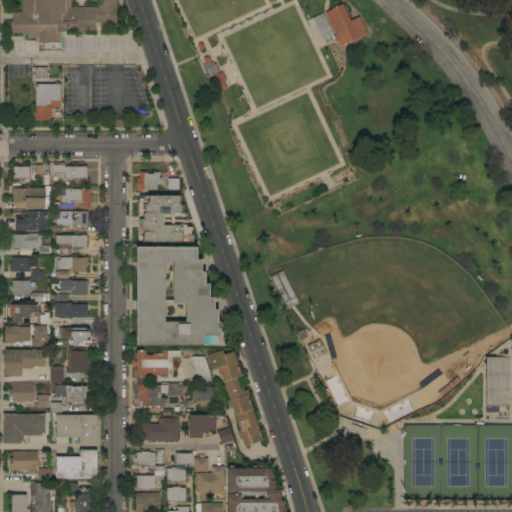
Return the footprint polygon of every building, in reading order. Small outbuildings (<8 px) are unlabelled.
[(69,0),(70,8),(99,7),(98,0),(115,0),(116,23),(95,23),(95,32),(84,32),(84,35),(76,35),(76,32),(60,32),(60,43),(60,45),(56,45),(56,42),(37,43),(37,38),(26,38),(26,33),(11,33),(11,28),(9,29),(9,22),(11,22),(11,12),(21,12),(21,0),(69,0)] [(349,21),(359,16),(367,33),(340,46),(337,40),(335,41),(333,36),(335,36),(324,13),(329,10),(341,4),(349,21)] [(312,17),(321,45),(333,42),(324,13),(312,17)] [(225,80),(223,81),(226,88),(218,92),(212,77),(210,78),(204,66),(206,65),(202,58),(207,56),(210,63),(212,62),(214,64),(215,63),(219,72),(217,72),(218,74),(222,72),(225,80)] [(46,67),(46,80),(35,80),(35,67),(46,67)] [(9,77),(9,116),(30,116),(30,77),(9,77)] [(55,84),(55,82),(58,82),(58,84),(59,84),(59,107),(50,107),(50,110),(51,110),(51,121),(34,121),(34,107),(35,84),(55,84)] [(86,167),(86,168),(87,168),(87,171),(86,171),(86,179),(87,179),(87,183),(73,183),(73,179),(64,179),(64,174),(52,174),(52,165),(58,165),(58,163),(64,163),(64,167),(86,167)] [(28,179),(12,179),(12,167),(13,167),(13,165),(18,165),(18,167),(28,167),(28,179)] [(34,175),(34,165),(42,165),(42,175),(34,175)] [(158,178),(161,178),(161,184),(156,184),(156,190),(136,190),(136,178),(139,178),(139,172),(147,172),(147,174),(153,174),(153,172),(158,172),(158,178)] [(178,190),(167,190),(167,178),(178,179),(178,190)] [(12,194),(11,194),(11,189),(12,189),(12,188),(44,188),(44,187),(49,187),(49,202),(48,202),(48,209),(25,209),(13,209),(13,203),(11,203),(12,194)] [(90,208),(83,208),(83,201),(71,201),(71,203),(67,203),(67,209),(52,209),(52,202),(62,202),(62,195),(64,195),(64,189),(70,189),(81,189),(81,188),(85,188),(85,189),(90,189),(90,208)] [(138,196),(180,196),(179,205),(183,205),(183,213),(187,213),(187,219),(186,220),(186,227),(191,227),(191,235),(192,235),(192,241),(142,242),(142,240),(141,240),(141,236),(138,236),(138,230),(142,230),(142,227),(138,227),(138,219),(142,219),(142,213),(138,213),(138,196)] [(46,211),(46,231),(14,231),(15,216),(21,216),(21,211),(46,211)] [(87,211),(87,215),(88,215),(88,219),(87,219),(87,226),(73,226),(73,232),(51,232),(51,225),(70,225),(70,221),(58,221),(58,211),(87,211)] [(37,249),(12,249),(12,241),(11,241),(11,236),(12,236),(12,234),(27,235),(27,233),(37,233),(37,249)] [(81,236),(81,234),(85,234),(85,235),(86,235),(86,237),(87,237),(87,240),(86,240),(86,248),(70,248),(70,244),(67,244),(67,255),(58,255),(58,254),(57,254),(57,249),(59,249),(59,244),(55,244),(55,236),(81,236)] [(135,247),(196,247),(196,259),(201,259),(201,271),(205,271),(205,284),(209,284),(209,297),(214,297),(214,309),(218,309),(218,321),(220,321),(220,335),(202,335),(202,345),(136,346),(135,247)] [(28,257),(28,258),(46,258),(46,267),(36,267),(36,271),(47,271),(47,276),(43,276),(43,278),(14,278),(14,272),(11,272),(11,268),(9,268),(9,261),(11,261),(11,257),(28,257)] [(87,258),(87,261),(89,261),(89,268),(87,268),(87,272),(69,272),(69,271),(68,271),(68,278),(58,278),(55,278),(55,272),(58,272),(58,271),(68,271),(68,268),(59,268),(57,268),(57,260),(59,260),(59,258),(87,258)] [(59,280),(70,280),(70,281),(87,281),(87,282),(88,282),(88,286),(87,286),(87,295),(68,295),(68,291),(59,291),(59,280)] [(29,281),(29,294),(31,294),(31,292),(42,292),(42,294),(43,294),(43,296),(42,296),(42,297),(44,297),(44,292),(49,292),(49,301),(42,301),(42,302),(31,302),(31,300),(25,300),(25,295),(11,295),(11,291),(9,291),(9,285),(11,285),(11,281),(29,281)] [(70,303),(70,305),(86,304),(86,317),(71,317),(71,319),(68,319),(68,325),(49,325),(49,324),(36,325),(36,316),(28,317),(21,317),(21,323),(12,323),(12,317),(9,317),(9,305),(34,305),(34,303),(37,303),(37,312),(40,312),(40,315),(43,315),(43,312),(49,312),(49,318),(53,318),(53,303),(70,303)] [(67,328),(67,325),(71,325),(71,328),(86,328),(86,329),(93,329),(93,340),(70,341),(70,338),(58,339),(58,328),(67,328)] [(4,326),(18,326),(18,327),(30,327),(30,342),(13,341),(13,343),(4,343),(4,326)] [(46,326),(46,340),(47,340),(47,344),(46,344),(46,347),(30,347),(30,338),(33,338),(33,326),(46,326)] [(326,353),(321,355),(322,357),(319,358),(319,357),(313,360),(306,346),(319,339),(326,353)] [(68,340),(68,348),(51,348),(51,340),(68,340)] [(4,350),(43,350),(43,366),(33,366),(33,368),(21,368),(21,376),(4,376),(4,350)] [(145,351),(145,355),(151,355),(151,354),(157,354),(157,355),(161,355),(161,350),(178,350),(178,355),(171,354),(171,378),(162,378),(162,377),(157,375),(152,375),(152,373),(145,374),(145,378),(135,378),(135,367),(134,367),(134,361),(135,361),(135,351),(145,351)] [(241,376),(237,377),(242,391),(247,389),(248,394),(247,395),(262,441),(244,447),(241,438),(239,439),(237,432),(239,431),(231,407),(229,408),(227,401),(229,400),(220,374),(219,375),(216,368),(211,370),(205,353),(214,350),(215,352),(221,350),(221,351),(223,351),(224,355),(233,352),(241,376)] [(67,368),(68,368),(68,351),(87,351),(87,366),(87,370),(87,374),(67,374),(67,368)] [(211,381),(199,381),(192,357),(203,357),(211,381)] [(510,407),(498,407),(498,412),(485,412),(485,357),(509,357),(510,407)] [(49,366),(63,367),(63,371),(64,371),(64,381),(63,381),(49,381),(49,366)] [(325,381),(334,376),(346,401),(337,406),(325,381)] [(32,384),(32,402),(11,402),(11,400),(8,400),(8,396),(8,389),(11,389),(11,383),(32,384)] [(136,385),(166,385),(166,383),(178,383),(178,396),(166,396),(166,392),(160,392),(160,397),(163,397),(163,408),(159,408),(159,406),(146,406),(146,407),(142,407),(142,400),(138,400),(138,395),(136,395),(136,385)] [(86,386),(86,390),(90,390),(90,396),(87,396),(86,404),(72,404),(72,406),(64,406),(64,397),(60,397),(60,395),(53,395),(54,385),(86,386)] [(198,387),(213,386),(213,394),(214,394),(215,399),(213,399),(213,400),(198,401),(198,387)] [(36,407),(36,395),(48,395),(47,407),(36,407)] [(412,410),(388,423),(382,412),(407,400),(412,410)] [(61,402),(61,413),(49,413),(50,402),(61,402)] [(352,418),(356,407),(372,412),(368,423),(352,418)] [(44,415),(44,434),(43,434),(43,435),(41,435),(23,435),(23,441),(21,441),(21,444),(2,444),(2,414),(44,415)] [(96,415),(96,444),(79,444),(79,437),(55,437),(55,415),(96,415)] [(215,415),(215,430),(207,430),(207,433),(201,433),(201,438),(188,438),(188,415),(215,415)] [(177,441),(141,441),(141,429),(141,424),(158,424),(158,419),(161,419),(161,418),(177,418),(177,441)] [(232,440),(220,444),(216,431),(228,427),(232,440)] [(96,450),(96,479),(55,479),(55,457),(79,457),(79,450),(96,450)] [(37,452),(36,467),(37,467),(37,470),(36,470),(36,473),(26,473),(26,470),(8,470),(8,457),(12,457),(12,451),(37,452)] [(154,466),(163,466),(163,481),(154,481),(154,489),(149,489),(149,490),(140,490),(140,489),(135,489),(135,483),(134,483),(134,479),(135,479),(135,476),(153,475),(153,466),(136,466),(136,462),(134,462),(134,458),(135,458),(135,453),(140,453),(140,452),(149,452),(149,453),(154,453),(154,466)] [(190,454),(190,464),(185,464),(185,473),(187,473),(187,479),(185,479),(185,482),(166,482),(166,468),(171,468),(175,468),(175,454),(190,454)] [(207,458),(207,472),(193,472),(193,458),(207,458)] [(223,492),(221,492),(221,493),(197,493),(197,492),(195,492),(195,473),(211,473),(211,466),(223,466),(223,492)] [(227,511),(227,469),(228,469),(228,466),(233,466),(233,469),(251,469),(251,466),(256,466),(256,469),(258,469),(258,466),(262,466),(262,468),(272,468),(272,475),(274,475),(274,479),(275,479),(275,490),(279,490),(279,495),(280,495),(280,501),(283,501),(283,508),(285,508),(285,511),(227,511)] [(50,480),(38,480),(38,469),(41,469),(41,468),(43,468),(43,469),(49,468),(50,480)] [(43,483),(43,488),(50,488),(50,490),(50,493),(49,511),(34,511),(34,509),(34,506),(34,502),(33,502),(33,500),(34,500),(34,487),(34,485),(34,483),(43,483)] [(167,488),(171,488),(171,487),(179,487),(179,488),(185,488),(184,493),(187,493),(187,497),(185,497),(184,502),(166,502),(167,488)] [(159,493),(159,503),(154,503),(154,511),(135,511),(135,493),(159,493)] [(74,511),(74,508),(67,508),(67,502),(74,502),(74,498),(78,498),(78,494),(93,494),(93,502),(91,502),(91,511),(74,511)] [(11,511),(11,495),(26,495),(26,509),(29,509),(29,511),(11,511)] [(194,511),(194,504),(200,504),(200,503),(222,503),(222,511),(194,511)]
